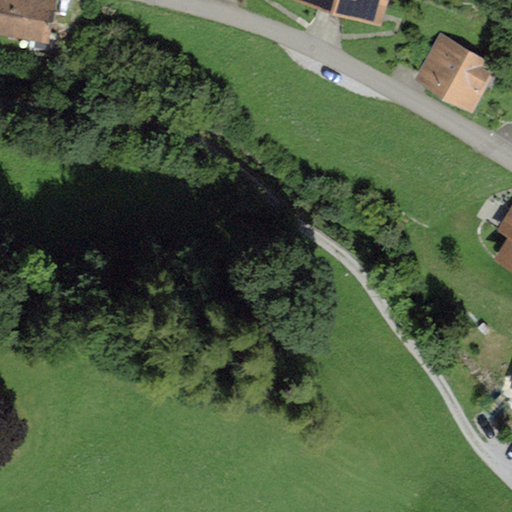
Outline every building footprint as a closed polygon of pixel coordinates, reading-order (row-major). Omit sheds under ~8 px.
[(0,0),(0,29),(64,41),(71,0),(0,0)] [(289,0),(332,14),(336,0),(289,0)] [(388,0),(336,0),(332,14),(380,29),(388,0)] [(468,113),(495,67),(436,33),(409,78),(468,113)] [(511,271),(511,201),(495,228),(505,235),(491,258),(511,271)]
